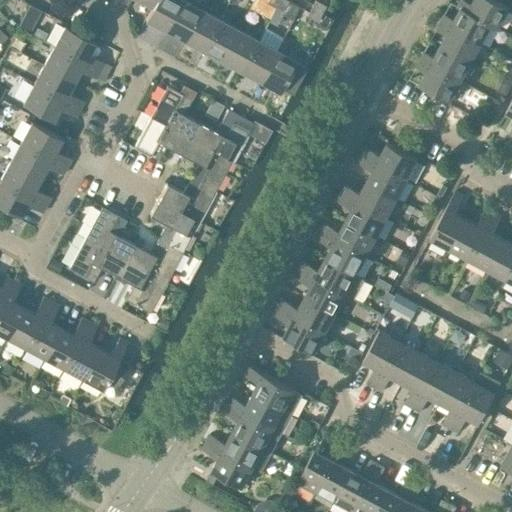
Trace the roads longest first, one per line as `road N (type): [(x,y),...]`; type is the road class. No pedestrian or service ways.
road 1 (residential): [(500,511),(346,422),(340,384),(243,330)]
road 2 (residential): [(363,92),(243,330)]
road 3 (residential): [(243,330),(140,486)]
road 4 (residential): [(511,191),(476,171),(454,142),(363,92)]
road 5 (residential): [(123,42),(266,118)]
road 6 (residential): [(140,486),(0,410)]
road 7 (residential): [(89,164),(101,159),(142,87),(123,42)]
road 8 (residential): [(136,329),(26,264)]
